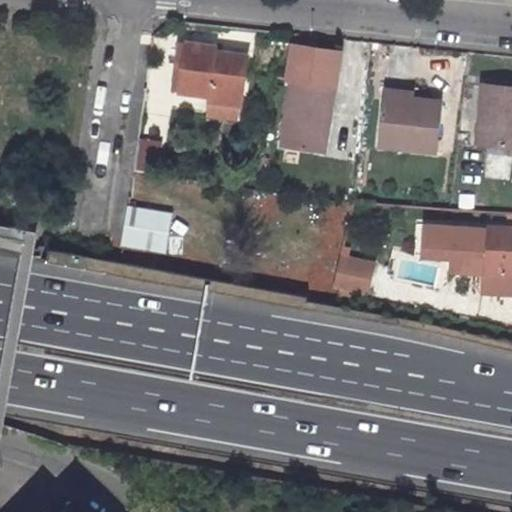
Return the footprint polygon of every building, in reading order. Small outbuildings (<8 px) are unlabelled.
[(208,42),(182,39),(174,86),(201,91),(201,94),(234,99),(242,50),(208,46),(208,42)] [(330,81),(286,75),(277,142),(317,147),(321,112),(326,113),(330,81)] [(511,81),(479,77),(475,137),(511,140),(511,81)] [(379,84),(378,94),(405,97),(406,91),(406,87),(379,84)] [(405,97),(378,94),(374,141),(432,146),(436,96),(406,91),(405,97)] [(138,171),(161,170),(160,140),(138,140),(138,171)] [(168,253),(175,212),(129,204),(122,246),(168,253)] [(511,223),(481,221),(481,224),(451,222),(450,250),(479,252),(478,279),(479,279),(511,280),(511,223)] [(369,246),(335,242),(332,270),(366,274),(369,246)]
